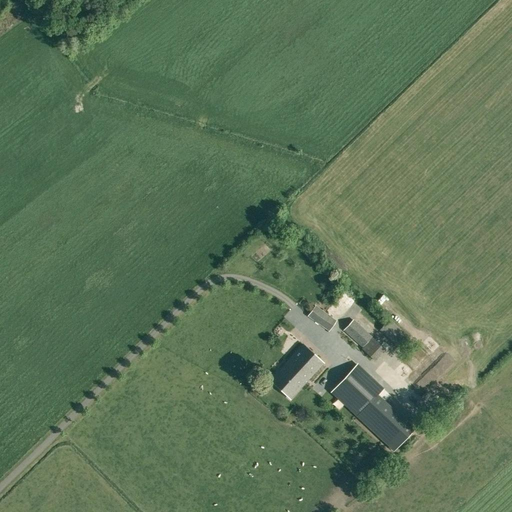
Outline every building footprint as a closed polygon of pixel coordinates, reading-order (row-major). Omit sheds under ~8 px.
[(337,320),(315,305),(307,316),(329,331),(337,320)] [(362,348),(371,338),(353,320),(343,330),(362,348)] [(310,377),(312,375),(323,363),(303,344),(282,367),(293,377),(294,375),(297,378),(304,371),(310,377)] [(357,364),(330,393),(357,418),(377,396),(384,389),(357,364)] [(270,380),(290,399),(312,375),(310,377),(304,371),(297,378),(294,375),(293,377),(282,367),(270,380)]
